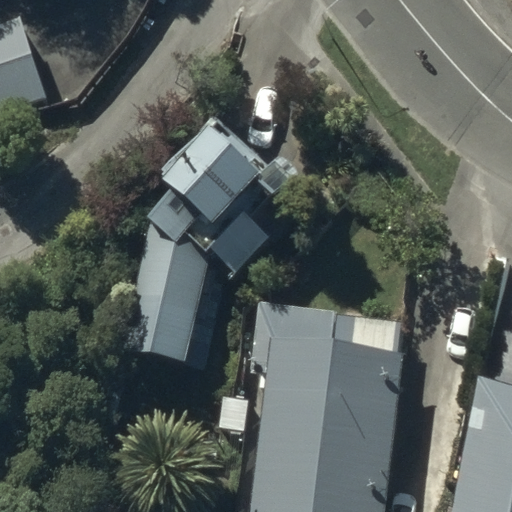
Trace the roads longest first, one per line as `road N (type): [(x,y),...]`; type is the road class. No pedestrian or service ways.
road 1 (residential): [(0,235),(38,205),(230,0)]
road 2 (residential): [(395,0),(468,77),(511,105)]
